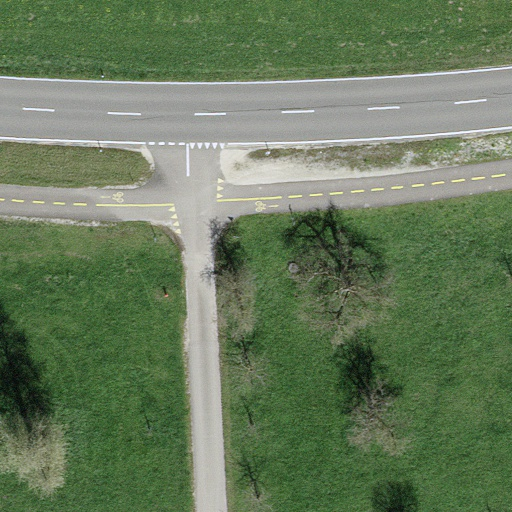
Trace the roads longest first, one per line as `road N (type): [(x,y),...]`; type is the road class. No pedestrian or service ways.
road 1 (track): [(511,161),(222,190),(0,181)]
road 2 (tertiary): [(511,95),(181,115),(0,105)]
road 3 (track): [(181,115),(222,190),(231,511)]
